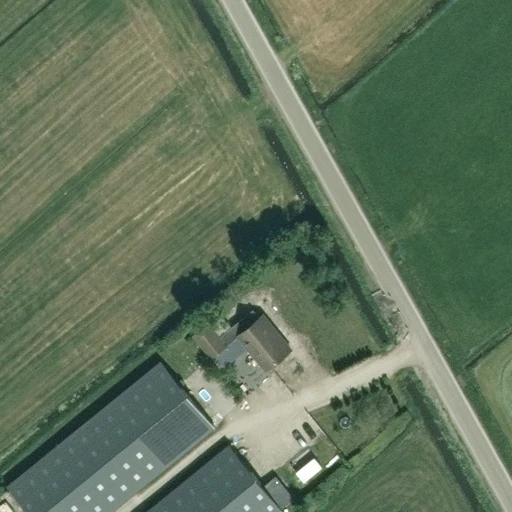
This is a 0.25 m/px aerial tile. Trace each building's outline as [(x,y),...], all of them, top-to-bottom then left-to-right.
[(218,311),(206,319),(214,331),(226,322),(218,311)] [(193,335),(210,357),(237,336),(264,371),(290,350),(262,315),(242,331),(237,323),(218,338),(207,324),(193,335)] [(7,486),(27,511),(108,511),(213,427),(159,362),(7,486)] [(146,511),(280,511),(282,511),(228,445),(146,511)] [(0,493),(0,511),(6,511),(13,510),(7,491),(0,493)]
